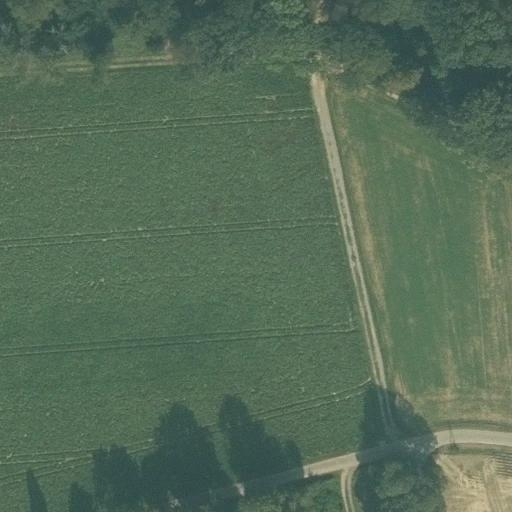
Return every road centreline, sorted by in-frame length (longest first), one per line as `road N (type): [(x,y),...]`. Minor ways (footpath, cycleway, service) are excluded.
road 1 (track): [(394,451),(302,52)]
road 2 (unclassified): [(511,438),(474,433),(168,511)]
road 3 (track): [(302,52),(274,45),(0,65)]
road 4 (track): [(511,139),(302,52)]
